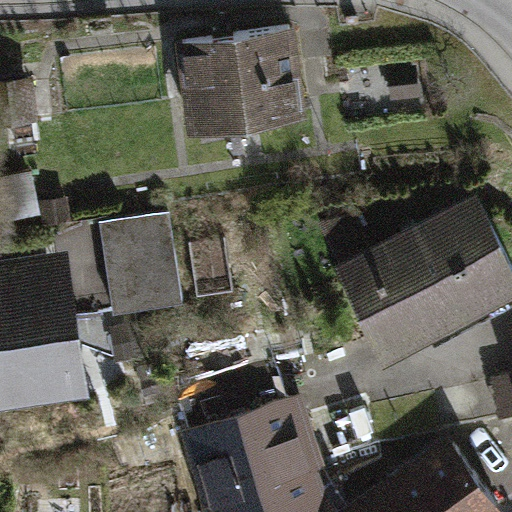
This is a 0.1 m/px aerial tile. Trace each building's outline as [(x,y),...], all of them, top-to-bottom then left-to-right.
[(303,110),(290,23),(184,40),(196,125),(303,110)] [(29,81),(0,83),(0,114),(32,111),(29,81)] [(30,170),(0,176),(0,217),(38,210),(30,170)] [(511,276),(511,259),(477,193),(373,247),(354,214),(320,218),(385,344),(511,276)] [(175,220),(104,230),(116,317),(187,307),(175,220)] [(0,418),(89,405),(68,265),(0,275),(0,418)] [(348,511),(348,507),(341,474),(319,488),(274,358),(180,388),(203,459),(171,460),(172,511),(348,511)] [(511,372),(493,377),(501,408),(511,405),(511,372)] [(485,511),(500,502),(454,441),(435,456),(429,448),(348,507),(348,511),(485,511)]
